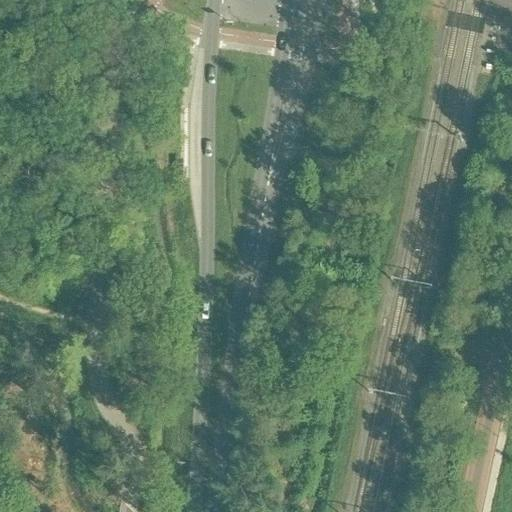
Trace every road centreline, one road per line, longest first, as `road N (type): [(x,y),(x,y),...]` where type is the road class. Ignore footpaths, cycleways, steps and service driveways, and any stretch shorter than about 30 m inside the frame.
road 1 (track): [(335,511),(438,0)]
road 2 (primary): [(213,0),(192,511)]
road 3 (primary): [(215,511),(233,339),(259,196)]
road 4 (primary): [(259,196),(276,177),(300,103),(318,0)]
road 5 (tertiary): [(511,322),(469,511)]
road 6 (primary): [(259,196),(286,8)]
